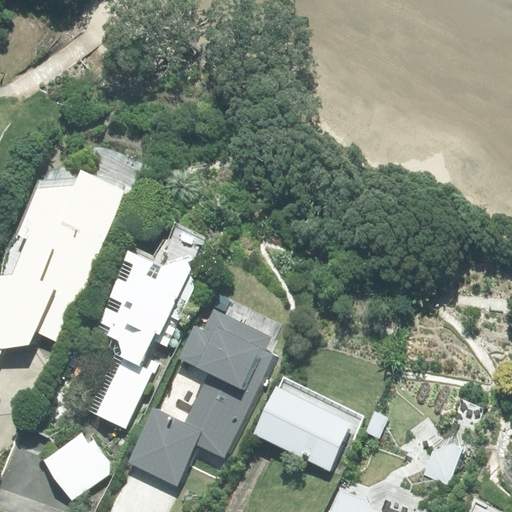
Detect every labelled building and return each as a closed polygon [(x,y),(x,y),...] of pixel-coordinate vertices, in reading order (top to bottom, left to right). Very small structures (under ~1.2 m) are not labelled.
[(137,215),(133,213),(137,205),(121,196),(99,194),(49,201),(8,278),(6,293),(3,301),(0,299),(0,381),(8,367),(36,362),(45,343),(63,353),(137,215)] [(198,271),(200,264),(196,259),(190,257),(183,261),(183,266),(165,272),(169,281),(137,266),(97,351),(117,361),(118,366),(92,420),(128,437),(156,380),(151,377),(163,353),(172,357),(181,338),(175,336),(177,331),(184,334),(198,307),(187,279),(192,277),(190,274),(193,274),(198,271)] [(228,349),(209,342),(185,406),(227,422),(230,414),(247,421),(255,401),(262,403),(274,371),(251,364),(244,383),(219,374),(228,349)] [(290,391),(263,448),(332,480),(342,458),(348,461),(364,425),(290,391)] [(394,417),(376,410),(366,435),(384,442),(394,417)] [(459,438),(445,460),(457,467),(471,446),(459,438)] [(87,445),(48,471),(74,510),(117,482),(99,456),(96,458),(87,445)]
